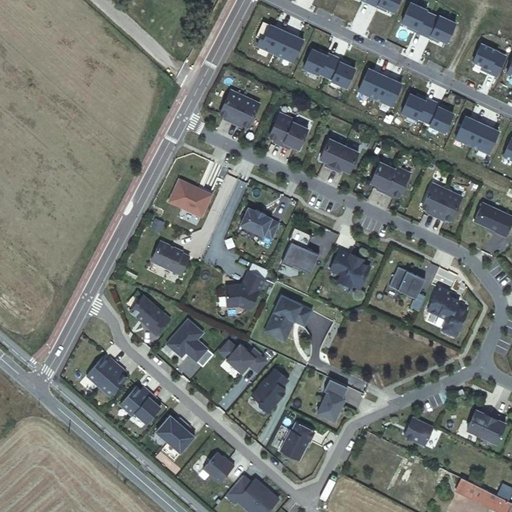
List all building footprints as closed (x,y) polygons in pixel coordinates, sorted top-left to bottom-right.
[(384,10),(385,7),(370,0),(368,3),(384,10)] [(369,0),(370,0),(385,7),(392,11),(397,0),(369,0)] [(407,24),(422,31),(430,13),(424,11),(425,9),(409,1),(400,21),(407,24)] [(430,13),(422,31),(437,38),(445,42),(454,22),(438,15),(437,16),(430,13)] [(276,27),(261,20),(254,35),(258,37),(255,44),(274,53),(285,30),(277,26),(276,27)] [(422,31),(407,24),(406,27),(421,34),(422,31)] [(293,34),(285,30),(274,53),(291,61),(301,39),(292,35),(293,34)] [(422,31),(421,34),(436,41),(437,38),(422,31)] [(479,43),(471,61),(481,65),(479,68),(487,72),(488,68),(496,72),(504,55),(496,52),(496,51),(479,43)] [(310,48),(302,67),(317,74),(317,73),(324,76),(332,58),(316,51),(310,48)] [(318,48),(316,51),(332,58),(333,55),(318,48)] [(333,55),(332,58),(347,65),(348,62),(333,55)] [(332,58),(324,76),(330,79),(330,80),(344,87),(353,68),(347,65),(332,58)] [(367,68),(356,90),(373,98),(384,74),(375,71),(375,72),(367,68)] [(399,83),(391,79),(392,78),(384,74),(373,98),(389,105),(399,83)] [(224,119),(231,123),(243,96),(228,89),(217,113),(226,117),(224,119)] [(415,96),(408,93),(400,112),(415,119),(415,117),(422,120),(430,103),(415,96)] [(416,93),(415,96),(430,103),(431,100),(416,93)] [(243,96),(231,123),(238,126),(240,123),(247,127),(258,103),(243,96)] [(430,103),(445,110),(446,107),(431,100),(430,103)] [(430,103),(422,120),(428,123),(427,125),(442,132),(451,113),(445,110),(430,103)] [(274,142),(281,145),(292,122),(293,119),(278,112),(267,135),(275,139),(274,142)] [(453,138),(470,145),(480,122),(472,118),(472,119),(463,116),(453,138)] [(292,122),(281,145),(288,148),(289,146),(297,149),(307,129),(292,122)] [(489,126),(480,122),(470,145),(486,153),(496,131),(488,127),(489,126)] [(511,138),(510,137),(502,155),(511,159),(511,138)] [(332,168),(342,145),(327,138),(318,159),(326,162),(325,165),(332,168)] [(342,145),(332,168),(339,172),(340,169),(348,173),(357,152),(342,145)] [(375,188),(382,192),(393,168),(378,161),(368,182),(377,186),(375,188)] [(399,196),(409,172),(394,165),(393,168),(382,192),(389,195),(391,192),(399,196)] [(178,179),(168,201),(200,216),(210,194),(178,179)] [(427,212),(434,215),(446,189),(431,182),(420,206),(428,209),(427,212)] [(446,189),(434,215),(441,219),(442,216),(450,220),(461,196),(446,189)] [(511,217),(511,215),(481,201),(473,219),(495,229),(494,230),(504,235),(511,217)] [(239,225),(270,240),(277,223),(270,220),(270,219),(263,215),(264,214),(254,210),(254,211),(247,208),(239,225)] [(281,261),(310,271),(317,252),(304,247),(310,233),(293,227),(281,261)] [(149,262),(178,275),(187,256),(180,253),(181,252),(158,241),(149,262)] [(338,252),(328,272),(339,277),(343,279),(343,280),(359,288),(369,266),(361,263),(363,259),(350,253),(348,256),(338,252)] [(387,285),(414,298),(423,279),(396,266),(387,285)] [(263,279),(247,271),(240,287),(235,287),(235,285),(223,287),(225,307),(237,305),(247,310),(250,309),(257,292),(263,279)] [(343,279),(339,277),(336,283),(349,288),(351,284),(343,280),(343,279)] [(437,286),(426,310),(445,319),(441,328),(455,335),(466,310),(456,305),(453,304),(456,299),(446,295),(448,291),(437,286)] [(280,295),(266,324),(287,334),(293,321),(294,317),(305,322),(310,309),(280,295)] [(163,314),(142,296),(129,311),(149,328),(149,329),(155,335),(167,321),(161,316),(163,314)] [(294,317),(293,321),(303,325),(305,322),(294,317)] [(187,320),(166,344),(180,357),(185,352),(195,361),(206,349),(196,340),(201,333),(187,320)] [(266,324),(263,332),(283,341),(287,334),(266,324)] [(236,348),(228,341),(212,359),(220,366),(219,367),(235,381),(242,373),(250,380),(266,361),(252,349),(248,354),(239,345),(236,348)] [(86,375),(98,386),(117,364),(111,359),(109,362),(102,357),(86,375)] [(117,364),(98,386),(110,397),(126,378),(120,372),(123,369),(117,364)] [(265,380),(264,379),(251,396),(259,403),(259,406),(266,412),(283,393),(283,389),(280,387),(286,380),(274,369),(265,380)] [(328,391),(317,413),(334,422),(345,400),(343,399),(347,391),(335,384),(331,392),(328,391)] [(134,413),(151,393),(145,388),(142,392),(136,386),(119,405),(132,416),(134,413)] [(462,387),(454,392),(456,396),(465,392),(462,387)] [(156,398),(151,393),(134,413),(146,423),(160,407),(154,401),(156,398)] [(480,436),(491,412),(485,409),(483,412),(475,408),(466,430),(480,436)] [(402,412),(393,431),(413,440),(422,422),(402,412)] [(491,412),(480,436),(495,443),(505,422),(497,418),(498,416),(491,412)] [(155,431),(167,442),(184,423),(178,418),(176,421),(169,415),(155,431)] [(184,423),(167,442),(179,453),(193,436),(187,431),(190,427),(184,423)] [(309,441),(314,433),(296,424),(292,432),(290,431),(280,451),(298,461),(305,447),(305,445),(307,440),(308,441),(309,441)] [(201,468),(218,483),(233,466),(226,460),(225,461),(215,452),(201,468)] [(409,456),(402,468),(405,470),(406,467),(409,468),(414,459),(409,456)] [(402,468),(398,477),(403,479),(409,468),(406,467),(405,470),(402,468)] [(250,483),(242,475),(224,495),(233,503),(235,500),(249,511),(265,511),(277,499),(256,481),(255,483),(252,480),(250,483)] [(498,511),(510,511),(511,508),(511,503),(460,478),(454,490),(498,511)] [(496,493),(508,499),(511,491),(511,487),(502,482),(496,493)]
